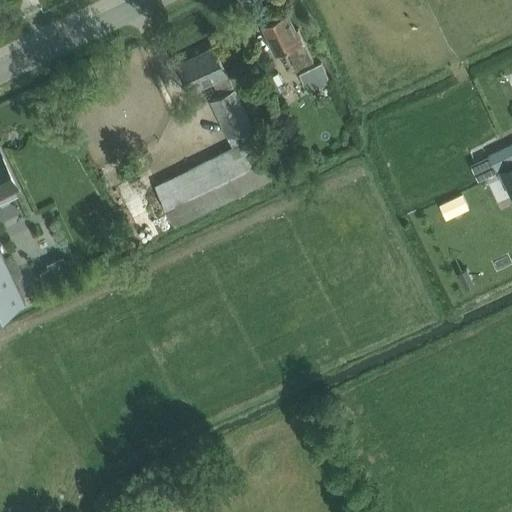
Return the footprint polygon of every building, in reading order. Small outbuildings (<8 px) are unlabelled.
[(288,50),(297,70),(314,62),(298,29),(292,32),(286,13),(264,24),(278,55),(288,50)] [(229,137),(252,126),(234,89),(227,75),(214,48),(179,65),(192,92),(200,88),(208,105),(212,103),(229,137)] [(323,64),(300,74),(309,92),(331,82),(323,64)] [(258,135),(233,147),(156,186),(176,227),(278,176),(258,135)] [(496,170),(511,162),(511,149),(491,159),(496,170)] [(0,196),(17,188),(12,177),(0,153),(0,196)] [(511,165),(500,171),(511,197),(511,165)] [(0,253),(0,314),(24,303),(0,253)] [(224,467),(196,479),(207,508),(235,497),(224,467)]
